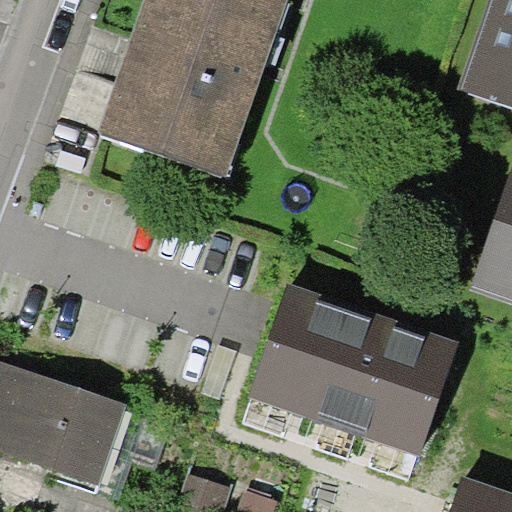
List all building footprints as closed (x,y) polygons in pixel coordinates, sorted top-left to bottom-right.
[(153,0),(106,140),(236,183),(298,0),(153,0)] [(511,0),(500,0),(469,93),(511,107),(511,0)] [(511,205),(479,298),(511,309),(511,205)] [(126,403),(0,360),(0,451),(98,485),(126,403)] [(220,511),(229,486),(187,471),(173,510),(179,511),(220,511)] [(274,511),(278,503),(245,492),(238,511),(274,511)]
